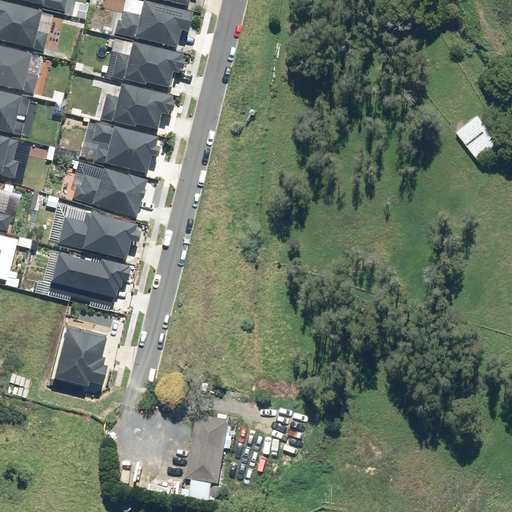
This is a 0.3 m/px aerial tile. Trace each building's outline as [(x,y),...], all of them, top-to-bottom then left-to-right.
[(0,0),(37,9),(38,7),(62,13),(65,1),(62,0),(0,0)] [(144,0),(182,9),(184,0),(144,0)] [(129,40),(129,41),(171,51),(175,34),(182,36),(187,17),(138,4),(135,17),(121,14),(119,23),(115,23),(112,35),(129,40)] [(0,45),(28,52),(28,49),(42,52),(46,36),(32,33),(36,15),(0,6),(0,45)] [(177,58),(127,46),(124,58),(115,55),(109,79),(118,82),(118,83),(140,89),(141,86),(163,92),(167,76),(172,77),(173,73),(177,74),(179,63),(176,62),(177,58)] [(0,90),(17,94),(18,92),(31,95),(35,79),(22,75),(26,58),(0,51),(0,90)] [(107,123),(107,124),(129,130),(130,128),(152,133),(156,117),(162,119),(163,115),(166,116),(169,105),(166,104),(167,100),(116,87),(113,99),(104,97),(98,121),(107,123)] [(498,149),(479,119),(455,135),(475,165),(498,149)] [(99,165),(99,167),(141,177),(146,160),(151,161),(154,150),(150,149),(152,141),(111,131),(112,130),(94,125),(90,141),(104,145),(102,152),(96,150),(92,164),(99,165)] [(3,142),(0,141),(0,178),(12,181),(16,163),(11,162),(16,143),(3,140),(3,142)] [(97,172),(87,208),(131,221),(133,212),(134,213),(137,205),(135,204),(136,202),(137,203),(140,194),(138,194),(140,188),(138,184),(122,178),(119,179),(97,172)] [(0,232),(4,233),(8,217),(0,214),(0,232)] [(77,251),(77,252),(121,263),(125,245),(132,246),(135,236),(130,235),(132,229),(82,216),(80,224),(62,219),(55,245),(77,251)] [(63,333),(61,332),(49,382),(82,390),(83,385),(96,389),(101,369),(98,369),(100,362),(96,361),(98,354),(100,355),(104,338),(64,328),(63,333)] [(56,419),(36,414),(30,438),(50,443),(56,419)] [(228,422),(195,416),(185,480),(191,481),(187,501),(207,505),(211,485),(217,486),(228,422)]
